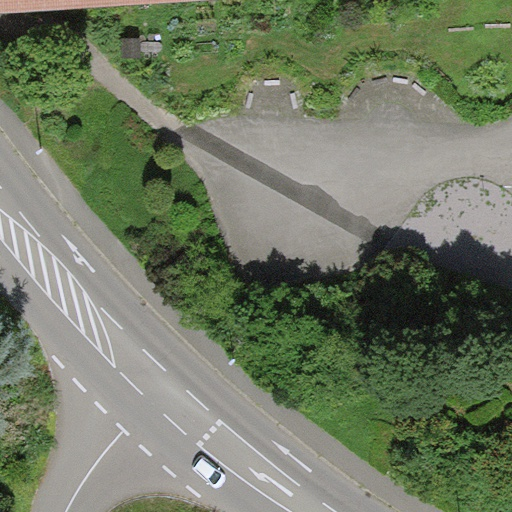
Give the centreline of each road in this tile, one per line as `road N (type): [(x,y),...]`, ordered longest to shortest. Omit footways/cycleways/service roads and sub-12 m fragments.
road 1 (tertiary): [(0,209),(161,383)]
road 2 (tertiary): [(161,383),(325,511)]
road 3 (residential): [(161,383),(64,511)]
